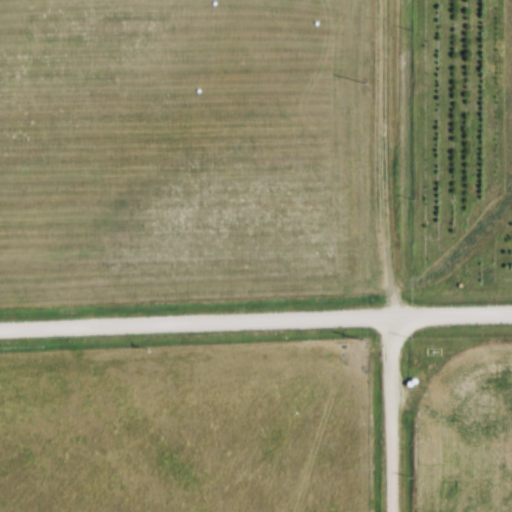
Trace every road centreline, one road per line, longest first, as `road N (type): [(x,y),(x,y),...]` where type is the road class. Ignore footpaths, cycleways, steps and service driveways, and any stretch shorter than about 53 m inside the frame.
road 1 (residential): [(511,312),(0,329)]
road 2 (residential): [(386,0),(393,511)]
